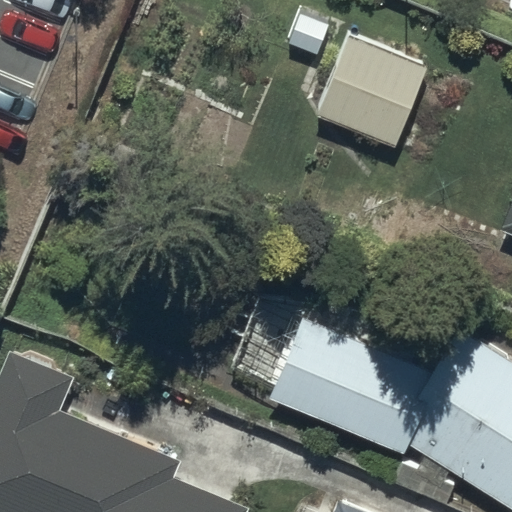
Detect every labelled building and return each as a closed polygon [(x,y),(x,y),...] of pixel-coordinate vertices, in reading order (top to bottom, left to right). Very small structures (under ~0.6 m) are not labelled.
[(331,21),(303,10),(300,19),(270,8),(244,75),(302,97),(331,21)] [(427,61),(348,32),(318,114),(397,143),(427,61)] [(511,202),(500,231),(511,235),(511,202)] [(511,508),(511,359),(452,323),(258,295),(228,370),(274,388),(270,398),(405,453),(409,441),(511,508)] [(0,371),(0,511),(245,511),(248,508),(174,477),(181,458),(61,408),(74,377),(9,350),(0,371)] [(323,511),(304,504),(300,511),(367,511),(338,500),(332,511),(323,511)]
